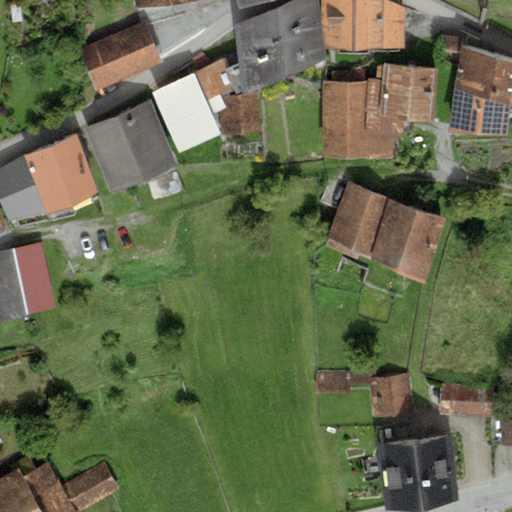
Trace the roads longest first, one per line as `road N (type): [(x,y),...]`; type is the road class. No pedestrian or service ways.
road 1 (residential): [(0,163),(181,69),(237,26),(299,0)]
road 2 (residential): [(511,52),(400,0)]
